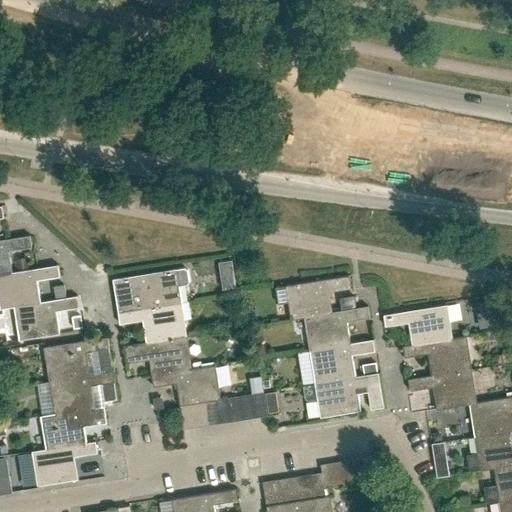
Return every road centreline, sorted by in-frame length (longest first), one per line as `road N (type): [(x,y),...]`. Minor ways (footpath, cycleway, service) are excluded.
road 1 (tertiary): [(0,146),(511,220)]
road 2 (residential): [(423,511),(389,435),(368,428),(154,465),(130,489),(0,509)]
road 3 (tertiary): [(511,108),(44,0)]
